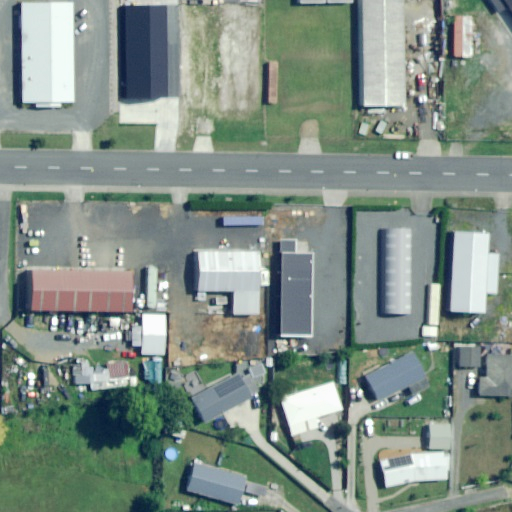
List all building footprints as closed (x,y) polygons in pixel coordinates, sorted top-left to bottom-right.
[(291,11),(291,0),(266,0),(267,11),(291,11)] [(393,0),(352,0),(351,114),(393,114),(393,0)] [(68,9),(21,8),(20,104),(67,104),(68,9)] [(472,243),(440,242),(435,324),(468,326),(472,243)] [(244,264),(187,261),(184,304),(242,307),(244,264)] [(301,263),(268,261),(263,344),(296,346),(301,263)] [(118,281),(19,276),(16,321),(115,326),(118,281)] [(162,315),(133,313),(131,342),(138,342),(137,354),(159,355),(162,315)] [(425,386),(408,351),(361,375),(374,401),(380,398),(384,407),(425,386)] [(341,372),(341,356),(321,357),(321,373),(341,372)] [(134,391),(131,362),(104,365),(105,376),(86,378),(87,390),(125,386),(126,392),(134,391)] [(256,394),(246,374),(236,379),(234,373),(186,398),(200,423),(256,394)] [(337,410),(328,382),(276,398),(288,436),(314,428),(311,418),(337,410)] [(241,477),(190,462),(182,490),(233,505),(241,477)]
